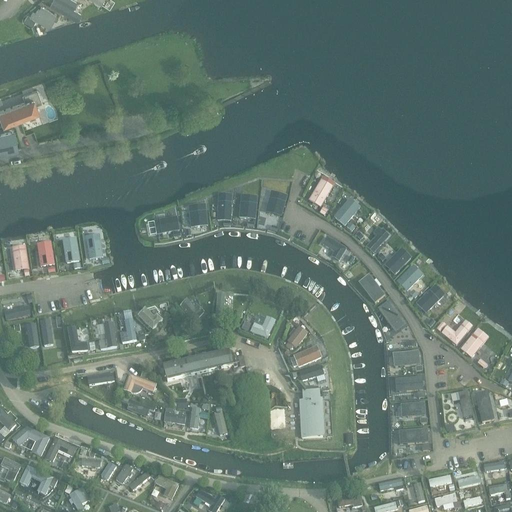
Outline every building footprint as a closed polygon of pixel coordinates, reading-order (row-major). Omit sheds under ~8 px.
[(83,13),(74,8),(78,1),(75,0),(52,0),(50,6),(78,21),(83,13)] [(40,4),(32,17),(50,28),(58,15),(40,4)] [(26,17),(23,22),(32,27),(34,23),(26,17)] [(0,121),(2,126),(37,113),(32,100),(0,111),(0,121)] [(0,135),(0,151),(13,149),(10,133),(0,135)] [(322,208),(334,186),(321,179),(309,201),(322,208)] [(283,217),(289,195),(272,190),(266,212),(283,217)] [(218,221),(233,221),(233,194),(219,193),(218,221)] [(257,220),(258,195),(241,194),(240,219),(257,220)] [(334,218),(345,227),(362,207),(351,198),(334,218)] [(208,204),(190,205),(191,227),(209,227),(208,204)] [(323,208),(320,214),(324,217),(328,211),(323,208)] [(156,219),(157,233),(180,232),(179,217),(156,219)] [(377,236),(367,247),(374,254),(391,237),(380,227),(374,233),(377,236)] [(89,259),(104,258),(102,235),(87,236),(89,259)] [(67,264),(82,261),(78,238),(63,240),(67,264)] [(53,242),(38,244),(41,267),(56,266),(53,242)] [(395,275),(413,258),(402,248),(385,265),(395,275)] [(414,265),(398,282),(408,292),(425,275),(414,265)] [(359,283),(376,304),(386,296),(370,275),(359,283)] [(427,314),(447,294),(436,284),(417,304),(427,314)] [(233,298),(218,297),(217,314),(232,315),(233,298)] [(189,300),(181,307),(195,322),(206,313),(199,305),(196,308),(189,300)] [(395,334),(407,327),(392,300),(379,307),(395,334)] [(7,321),(32,316),(30,306),(5,312),(7,321)] [(164,320),(158,313),(155,316),(146,308),(138,316),(153,331),(164,320)] [(269,341),(277,320),(267,317),(263,327),(255,323),(251,334),(269,341)] [(125,320),(127,333),(121,334),(123,344),(138,341),(134,319),(125,320)] [(44,347),(54,346),(52,320),(42,321),(44,347)] [(118,348),(114,323),(97,325),(99,336),(106,335),(107,341),(100,342),(101,351),(118,348)] [(245,323),(242,330),(247,332),(251,325),(245,323)] [(442,323),(436,330),(440,333),(446,326),(442,323)] [(26,326),(30,350),(41,348),(37,324),(26,326)] [(89,352),(87,342),(79,343),(77,328),(69,329),(72,354),(89,352)] [(479,328),(461,350),(472,359),(490,337),(479,328)] [(295,355),(300,367),(323,358),(318,346),(295,355)] [(167,382),(232,367),(229,353),(164,368),(167,382)] [(481,361),(478,364),(484,369),(487,366),(481,361)] [(115,372),(88,377),(90,386),(116,381),(115,372)] [(130,374),(124,391),(132,394),(135,385),(155,393),(158,384),(130,374)] [(396,392),(424,392),(424,378),(396,378),(396,392)] [(453,403),(460,401),(465,419),(474,417),(467,387),(450,391),(453,403)] [(304,401),(300,401),(301,409),(302,409),(303,431),(301,431),(302,439),(323,438),(323,437),(322,437),(320,401),(321,401),(319,401),(319,391),(304,391),(304,401)] [(495,420),(489,392),(475,395),(481,424),(495,420)] [(132,399),(128,410),(148,417),(150,412),(154,413),(156,408),(132,399)] [(427,404),(403,403),(402,417),(426,418),(427,404)] [(0,432),(6,437),(18,425),(0,408),(0,422),(6,427),(0,432)] [(287,410),(271,409),(270,431),(287,432),(287,410)] [(166,410),(165,423),(186,426),(188,412),(166,410)] [(29,452),(42,457),(51,437),(24,425),(16,443),(23,446),(26,439),(33,442),(29,452)] [(56,438),(46,459),(54,463),(59,451),(73,458),(78,448),(56,438)] [(5,458),(1,467),(10,470),(6,481),(14,484),(22,466),(5,458)] [(111,462),(102,477),(109,481),(117,466),(111,462)] [(504,464),(487,466),(488,473),(505,471),(504,464)] [(117,479),(123,484),(134,470),(127,465),(117,479)] [(38,492),(46,496),(54,478),(28,466),(20,484),(28,487),(33,478),(42,482),(38,492)] [(149,473),(129,485),(133,492),(153,481),(149,473)] [(168,489),(164,497),(173,501),(180,484),(160,475),(156,484),(168,489)] [(431,488),(453,483),(452,475),(429,480),(431,488)] [(460,489),(482,484),(480,476),(458,481),(460,489)] [(379,483),(381,491),(404,487),(403,480),(379,483)] [(421,484),(414,485),(419,503),(426,501),(421,484)] [(490,496),(502,494),(503,500),(511,499),(509,485),(489,488),(490,496)] [(67,487),(64,493),(70,496),(73,489),(67,487)] [(82,511),(86,509),(84,505),(91,500),(83,488),(70,496),(77,506),(74,507),(77,511),(82,511)] [(208,511),(218,511),(225,499),(218,496),(217,498),(201,490),(194,503),(207,509),(206,511),(208,511)] [(0,492),(0,501),(7,504),(11,497),(0,492)] [(466,508),(483,503),(482,496),(464,501),(466,508)] [(338,498),(339,506),(360,506),(360,497),(338,498)] [(159,503),(156,508),(162,511),(165,506),(159,503)] [(495,511),(511,511),(511,503),(495,508),(495,511)]
